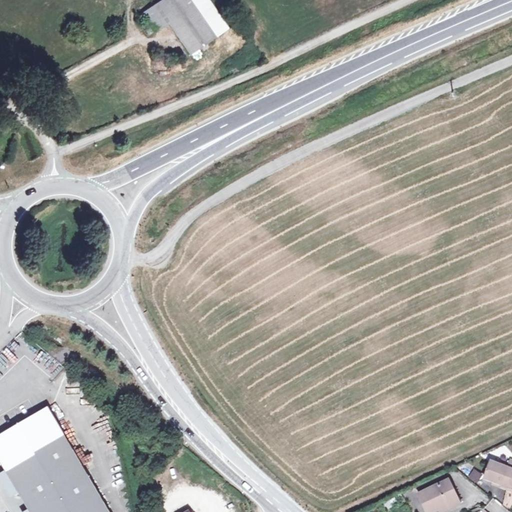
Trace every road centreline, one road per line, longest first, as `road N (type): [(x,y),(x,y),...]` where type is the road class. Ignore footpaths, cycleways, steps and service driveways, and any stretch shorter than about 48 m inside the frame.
road 1 (track): [(511,60),(197,207),(154,260),(122,249)]
road 2 (track): [(53,152),(269,67),(409,0)]
road 3 (secondary): [(511,0),(261,116)]
road 4 (secondary): [(71,306),(127,350),(178,423),(260,488)]
road 5 (secondary): [(260,488),(147,348),(116,272)]
road 6 (secondary): [(261,116),(224,124),(86,191)]
road 7 (secondary): [(122,241),(154,190),(261,116)]
road 8 (unknown): [(0,396),(24,389),(55,401),(98,466),(108,500)]
